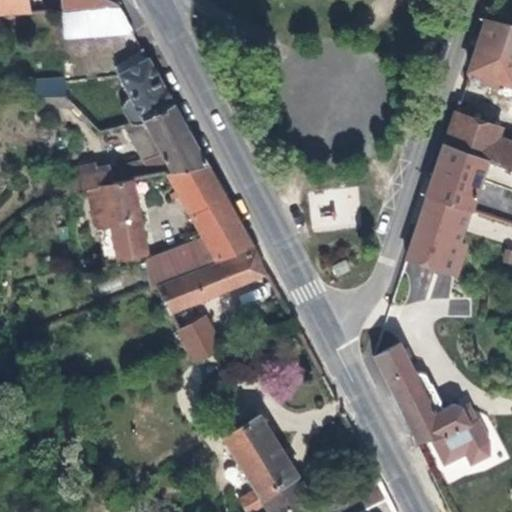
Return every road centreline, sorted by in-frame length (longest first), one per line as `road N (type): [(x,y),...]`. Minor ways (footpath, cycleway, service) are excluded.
road 1 (tertiary): [(328,333),(158,0)]
road 2 (residential): [(473,0),(381,276),(328,333)]
road 3 (tertiary): [(420,511),(328,333)]
road 4 (residential): [(0,446),(64,468),(121,511)]
